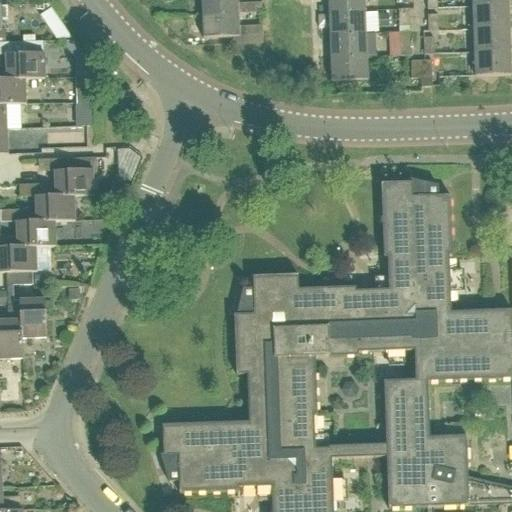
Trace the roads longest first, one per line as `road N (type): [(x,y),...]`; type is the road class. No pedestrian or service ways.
road 1 (residential): [(52,425),(196,93)]
road 2 (tertiary): [(196,93),(261,119),(344,129),(511,126)]
road 3 (tertiary): [(94,0),(146,58),(196,93)]
